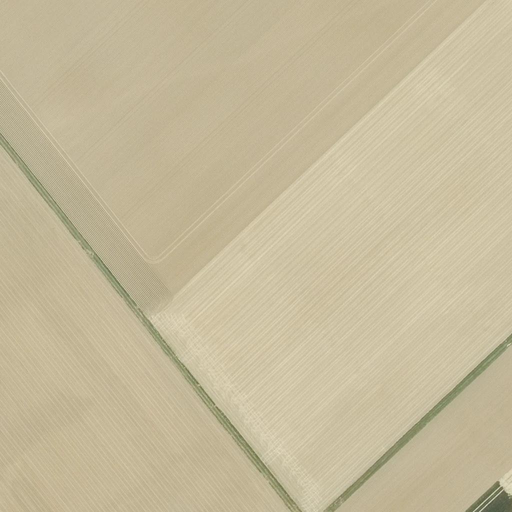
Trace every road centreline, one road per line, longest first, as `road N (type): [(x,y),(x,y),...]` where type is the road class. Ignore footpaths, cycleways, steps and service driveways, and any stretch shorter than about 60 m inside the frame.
road 1 (track): [(298,511),(0,135)]
road 2 (track): [(511,351),(341,511)]
